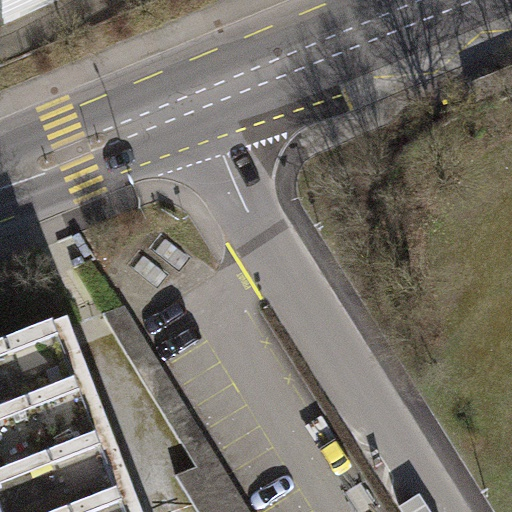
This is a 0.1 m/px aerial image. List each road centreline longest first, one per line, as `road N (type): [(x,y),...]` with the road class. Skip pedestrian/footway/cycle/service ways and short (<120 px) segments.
road 1 (residential): [(203,100),(272,254),(440,511)]
road 2 (secondary): [(443,0),(203,100)]
road 3 (secondary): [(203,100),(0,180)]
